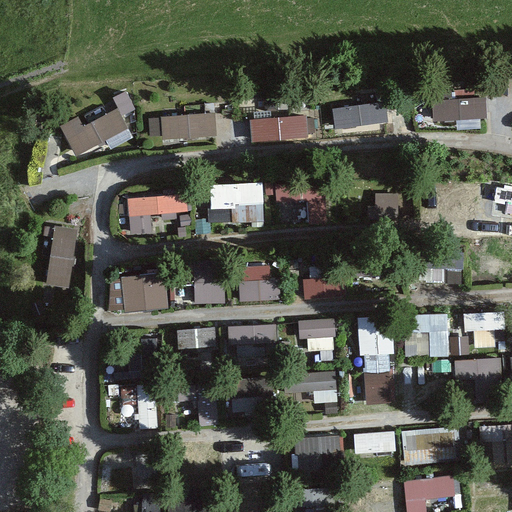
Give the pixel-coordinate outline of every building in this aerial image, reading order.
[(79,117),(60,127),(76,156),(128,128),(122,116),(135,109),(125,91),(112,98),(118,108),(84,126),(79,117)] [(486,97),(432,101),(434,122),(487,119),(486,97)] [(385,101),(332,109),(335,128),(388,121),(385,101)] [(215,113),(160,117),(163,141),(217,136),(215,113)] [(306,116),(250,120),(252,143),(308,139),(306,116)] [(323,182),(276,185),(277,203),(306,201),(308,225),(326,223),(323,182)] [(261,184),(210,185),(211,208),(208,208),(209,222),(262,221),(261,184)] [(185,193),(127,199),(130,236),(153,233),(151,215),(187,212),(185,193)] [(399,193),(376,193),(376,207),(367,207),(368,220),(400,219),(399,193)] [(154,221),(154,238),(180,237),(180,221),(154,221)] [(78,231),(54,227),(45,284),(69,288),(78,231)] [(511,255),(489,256),(489,275),(511,274),(511,255)] [(224,264),(194,264),(194,303),(225,303),(224,264)] [(269,267),(238,268),(240,302),(281,301),(280,278),(270,278),(269,267)] [(166,272),(122,277),(126,313),(170,308),(166,272)] [(342,277),(303,280),(304,300),(343,298),(342,277)] [(504,312),(464,314),(465,332),(473,331),(474,348),(495,347),(494,330),(505,329),(504,312)] [(447,315),(404,316),(405,357),(448,356),(447,315)] [(393,316),(357,318),(359,355),(364,355),(368,404),(394,402),(390,354),(395,354),(393,316)] [(334,319),(299,322),(300,339),(307,338),(308,351),(320,350),(321,361),(335,360),(333,337),(336,337),(334,319)] [(277,323),(228,327),(229,345),(278,341),(277,323)] [(215,327),(177,330),(178,350),(216,347),(215,327)] [(468,337),(450,337),(451,355),(469,354),(468,337)] [(251,371),(277,370),(276,356),(251,357),(251,371)] [(502,357),(454,361),(456,381),(475,379),(477,403),(506,400),(502,357)] [(336,371),(283,374),(285,393),(313,391),(314,404),(326,403),(327,413),(338,413),(336,371)] [(233,391),(237,420),(277,414),(273,385),(233,391)] [(201,394),(202,430),(218,430),(216,393),(201,394)] [(511,424),(479,427),(480,442),(492,441),(494,467),(511,465),(511,424)] [(459,427),(403,432),(406,466),(462,461),(459,427)] [(394,431),(354,434),(355,455),(396,451),(394,431)] [(339,436),(295,439),(297,469),(342,466),(339,436)] [(452,476),(403,482),(406,511),(426,511),(425,499),(454,495),(452,476)] [(305,495),(305,511),(337,511),(337,495),(305,495)] [(241,498),(241,511),(265,511),(266,498),(241,498)]
